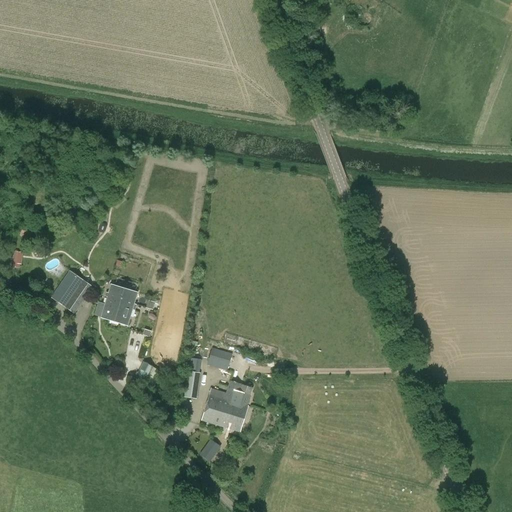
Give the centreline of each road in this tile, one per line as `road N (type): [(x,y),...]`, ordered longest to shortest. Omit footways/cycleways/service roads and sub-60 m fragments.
road 1 (tertiary): [(461,506),(268,0)]
road 2 (unclassified): [(238,511),(62,328),(0,303)]
